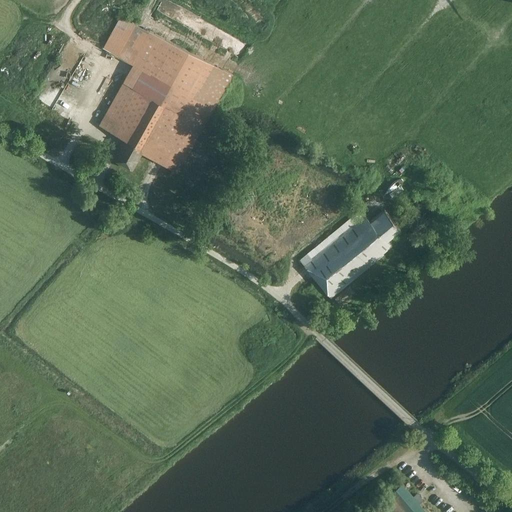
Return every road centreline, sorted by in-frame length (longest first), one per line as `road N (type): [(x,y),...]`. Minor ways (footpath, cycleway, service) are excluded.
road 1 (track): [(60,165),(120,66),(66,24),(76,0)]
road 2 (residential): [(320,335),(416,424)]
road 3 (residential): [(511,502),(416,424)]
